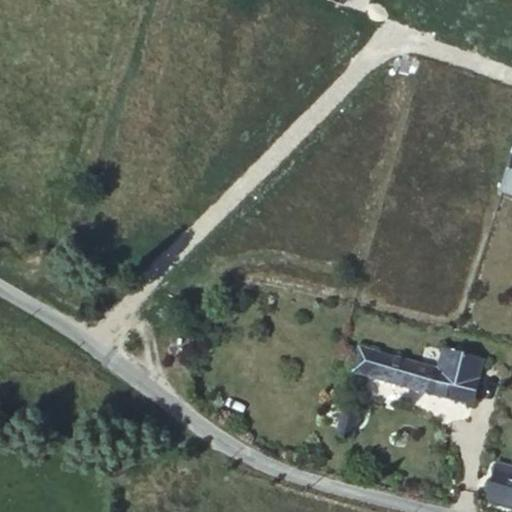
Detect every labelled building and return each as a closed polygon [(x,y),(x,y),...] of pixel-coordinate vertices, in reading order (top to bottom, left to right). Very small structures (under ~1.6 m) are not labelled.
[(511,183),(509,182),(501,203),(505,205),(511,183)] [(386,392),(393,362),(373,357),(366,387),(386,392)] [(393,362),(386,392),(389,393),(483,415),(495,367),(463,359),(460,377),(393,362)] [(367,452),(383,413),(374,408),(365,428),(360,427),(353,446),(367,452)] [(511,511),(511,494),(502,492),(497,510),(503,511),(511,511)]
